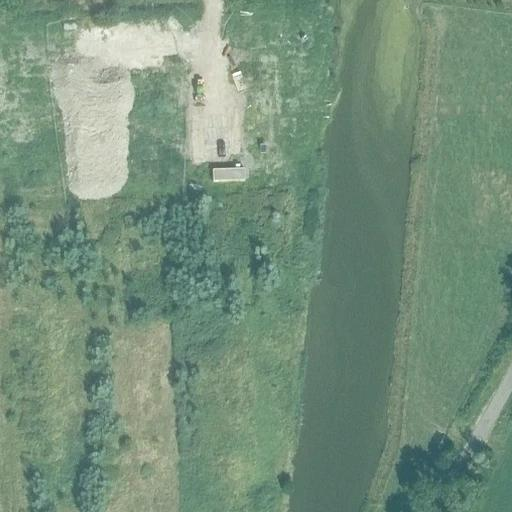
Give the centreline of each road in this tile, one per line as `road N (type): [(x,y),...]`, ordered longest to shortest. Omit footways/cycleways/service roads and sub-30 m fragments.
road 1 (unclassified): [(0,43),(227,31),(246,23),(262,0)]
road 2 (unclassified): [(446,511),(511,386)]
